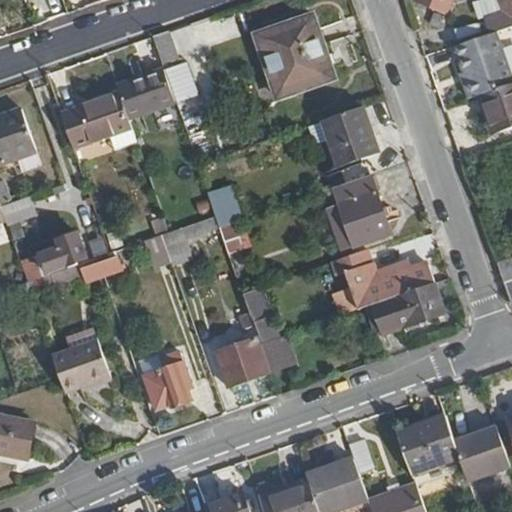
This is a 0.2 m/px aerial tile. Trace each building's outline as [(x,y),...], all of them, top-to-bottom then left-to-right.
[(418,0),(417,5),(431,11),(436,0),(418,0)] [(511,0),(503,0),(510,19),(488,26),(491,35),(497,32),(511,26),(511,0)] [(279,26),(283,37),(319,25),(314,13),(279,26)] [(256,33),(275,88),(296,81),(295,76),(316,69),(320,83),(336,78),(319,25),(283,37),(279,26),(256,33)] [(155,38),(163,64),(180,58),(171,32),(155,38)] [(463,81),(470,99),(482,95),(511,84),(511,77),(497,32),(491,35),(455,47),(465,73),(467,80),(463,81)] [(296,81),(275,88),(278,97),(320,83),(316,69),(295,76),(296,81)] [(120,94),(129,120),(178,104),(166,71),(118,88),(120,94)] [(493,114),(500,134),(511,129),(511,84),(482,95),(488,116),(493,114)] [(63,114),(75,149),(132,129),(129,120),(120,94),(63,114)] [(0,119),(1,122),(0,121),(0,165),(38,152),(40,150),(24,109),(23,107),(0,116),(0,119)] [(323,121),(330,140),(339,168),(380,154),(364,107),(323,121)] [(488,116),(495,136),(500,134),(493,114),(488,116)] [(308,126),(314,146),(330,140),(323,121),(308,126)] [(371,173),(334,186),(339,200),(376,187),(371,173)] [(339,200),(354,245),(390,233),(376,187),(339,200)] [(169,234),(180,265),(193,260),(182,229),(170,234),(169,234)] [(36,257),(43,278),(52,275),(78,266),(77,262),(85,258),(77,234),(58,241),(61,249),(36,257)] [(161,237),(170,264),(171,268),(180,265),(169,234),(161,237)] [(225,240),(229,253),(245,247),(241,235),(225,240)] [(144,243),(154,270),(170,264),(161,237),(144,243)] [(343,273),(356,311),(372,305),(406,293),(436,283),(435,279),(430,265),(410,272),(408,264),(373,276),(369,265),(365,251),(329,263),(334,277),(343,273)] [(511,258),(497,264),(511,303),(511,258)] [(78,266),(52,275),(53,280),(86,269),(85,263),(78,266)] [(53,280),(65,313),(98,301),(92,284),(91,283),(106,278),(101,264),(86,269),(53,280)] [(372,305),(382,335),(447,313),(436,283),(406,293),(372,305)] [(263,295),(246,301),(250,312),(254,325),(259,339),(260,342),(277,336),(272,321),(279,318),(276,308),(268,310),(263,295)] [(240,315),(245,329),(249,327),(254,325),(250,312),(240,315)] [(249,327),(254,340),(257,339),(259,339),(254,325),(249,327)] [(54,355),(62,379),(66,391),(90,383),(92,387),(112,380),(99,339),(95,327),(67,337),(71,349),(54,355)] [(262,348),(270,370),(297,361),(289,338),(262,348)] [(217,353),(229,387),(269,373),(257,339),(254,340),(217,353)] [(150,385),(162,419),(176,414),(178,417),(196,411),(190,394),(196,392),(186,363),(166,370),(163,363),(145,370),(150,385)] [(0,453),(5,452),(36,457),(42,423),(0,416),(0,453)] [(399,434),(413,474),(458,458),(453,444),(444,418),(399,434)] [(458,458),(468,485),(511,471),(496,429),(453,444),(458,458)] [(351,446),(356,461),(361,474),(376,469),(366,441),(351,446)] [(311,481),(321,511),(335,511),(370,500),(361,474),(356,461),(309,477),(311,481)] [(264,502),(267,511),(321,511),(311,481),(295,486),(297,491),(264,502)] [(295,486),(262,498),(264,502),(297,491),(295,486)] [(372,503),(374,511),(426,511),(418,487),(372,503)] [(207,507),(209,511),(250,511),(245,495),(207,507)]
